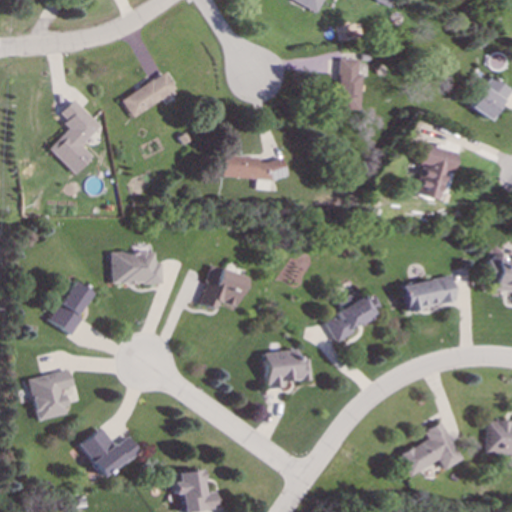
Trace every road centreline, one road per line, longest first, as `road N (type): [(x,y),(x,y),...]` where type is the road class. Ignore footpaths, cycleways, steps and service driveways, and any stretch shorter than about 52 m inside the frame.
road 1 (residential): [(279,511),(345,422),(387,384),(451,361),(511,359)]
road 2 (residential): [(303,480),(139,359)]
road 3 (residential): [(165,0),(114,32),(0,48)]
